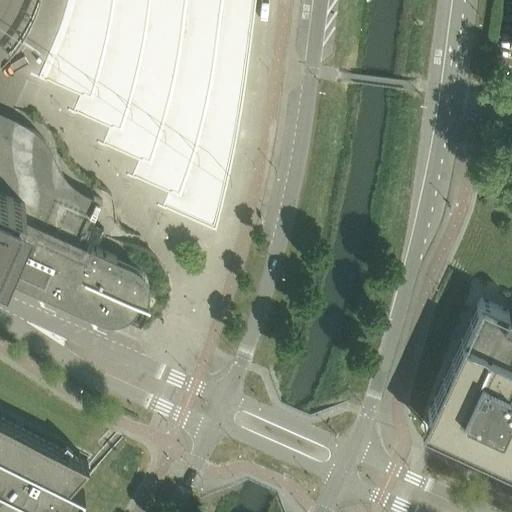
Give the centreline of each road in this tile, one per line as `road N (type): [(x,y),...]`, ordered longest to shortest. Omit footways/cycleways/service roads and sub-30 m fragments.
road 1 (tertiary): [(320,0),(306,128),(269,277),(227,397)]
road 2 (tertiary): [(354,449),(419,225),(439,98)]
road 3 (unclassified): [(0,308),(86,371),(213,427)]
road 4 (unclassified): [(227,397),(0,307)]
road 5 (tertiary): [(485,511),(354,449)]
road 6 (tertiary): [(354,449),(227,397)]
road 7 (tertiary): [(213,427),(339,478)]
